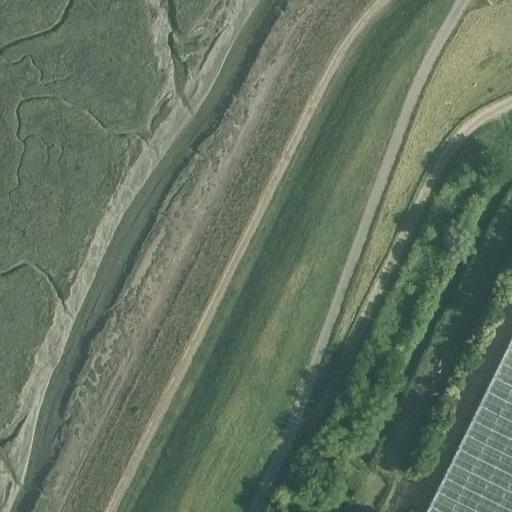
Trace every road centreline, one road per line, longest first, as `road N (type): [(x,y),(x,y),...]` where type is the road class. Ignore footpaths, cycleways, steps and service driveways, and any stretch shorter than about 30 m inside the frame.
road 1 (unclassified): [(293,432),(369,204),(430,58),(464,0)]
road 2 (track): [(511,95),(439,157),(372,338),(315,409)]
